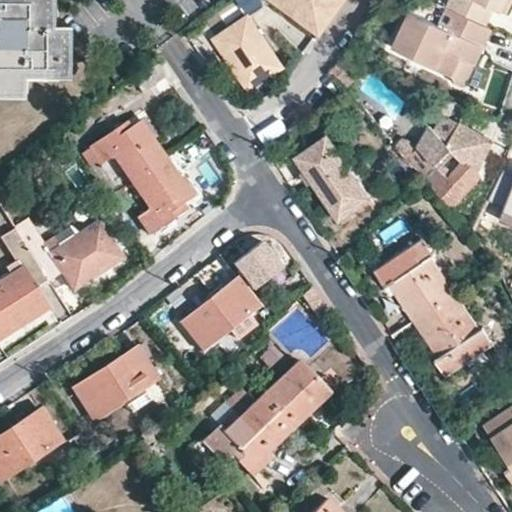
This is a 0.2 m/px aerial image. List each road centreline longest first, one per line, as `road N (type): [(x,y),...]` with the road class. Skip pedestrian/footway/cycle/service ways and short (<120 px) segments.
road 1 (residential): [(269,193),(486,511)]
road 2 (residential): [(0,385),(118,309),(269,193)]
road 3 (residential): [(364,0),(304,85),(235,140)]
